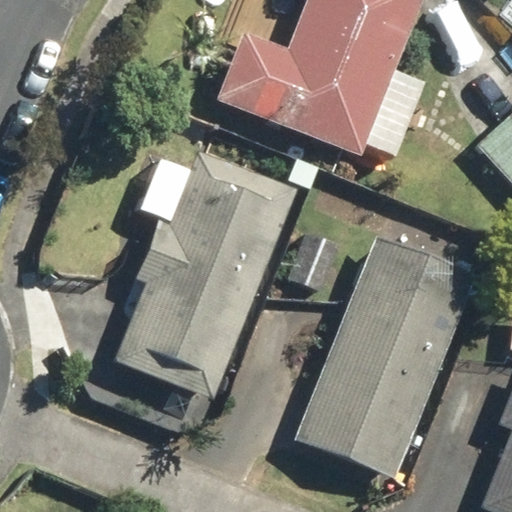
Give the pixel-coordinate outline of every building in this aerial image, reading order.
[(399,0),(301,0),(278,63),(225,43),(198,116),(342,170),(348,153),(384,166),(410,96),(369,81),(399,0)] [(511,120),(474,150),(511,199),(511,120)] [(196,411),(283,204),(190,164),(181,185),(143,169),(123,215),(141,222),(118,277),(134,284),(98,370),(196,411)] [(313,298),(314,243),(279,242),(278,298),(313,298)] [(465,287),(358,247),(279,457),(386,497),(465,287)] [(511,511),(511,365),(507,364),(483,428),(500,434),(471,511),(511,511)]
